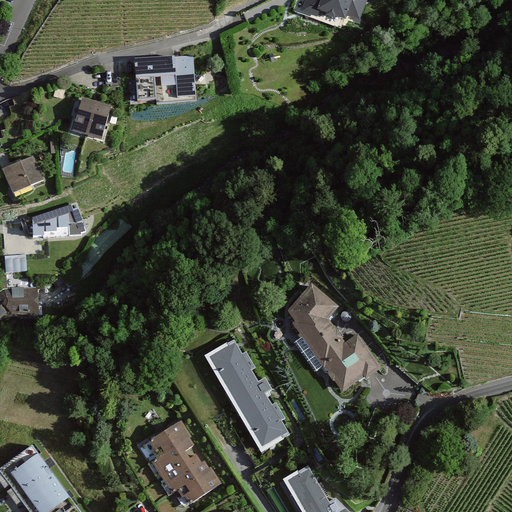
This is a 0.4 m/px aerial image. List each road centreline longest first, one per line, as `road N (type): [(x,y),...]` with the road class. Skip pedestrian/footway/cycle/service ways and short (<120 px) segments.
road 1 (residential): [(0,96),(228,22)]
road 2 (unclassified): [(511,385),(426,420),(384,511)]
